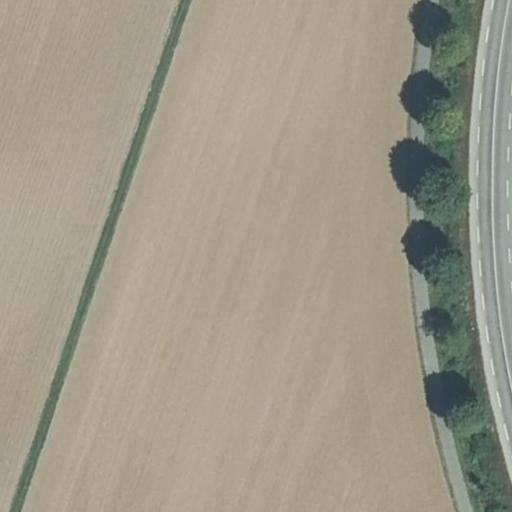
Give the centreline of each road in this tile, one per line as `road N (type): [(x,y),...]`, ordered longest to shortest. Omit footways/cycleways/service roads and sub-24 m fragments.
road 1 (track): [(15,511),(185,0)]
road 2 (secondary): [(509,0),(497,71),(491,234),(511,393)]
